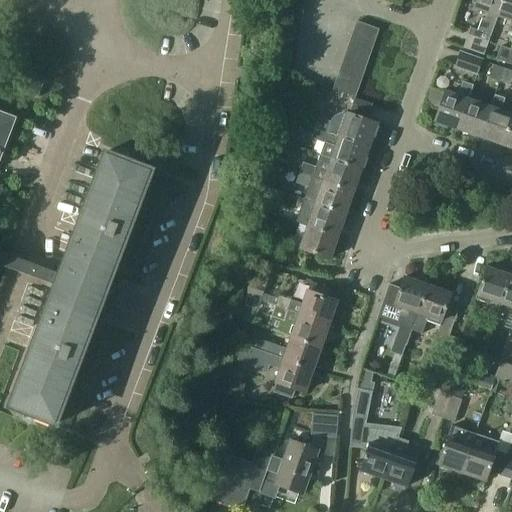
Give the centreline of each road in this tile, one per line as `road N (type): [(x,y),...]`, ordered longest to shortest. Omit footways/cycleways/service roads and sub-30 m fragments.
road 1 (residential): [(363,252),(511,235)]
road 2 (residential): [(404,136),(453,0)]
road 3 (residential): [(363,252),(404,136)]
